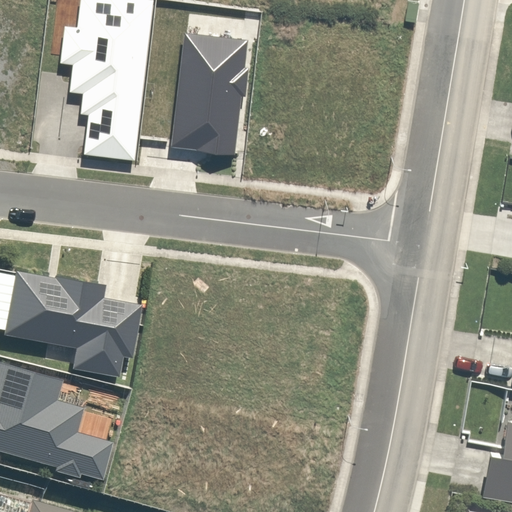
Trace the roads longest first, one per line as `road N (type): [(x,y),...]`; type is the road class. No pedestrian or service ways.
road 1 (residential): [(0,191),(424,243)]
road 2 (residential): [(424,243),(374,511)]
road 3 (residential): [(463,0),(424,243)]
